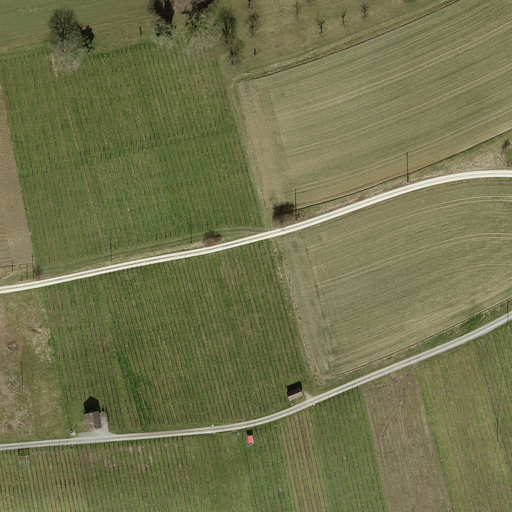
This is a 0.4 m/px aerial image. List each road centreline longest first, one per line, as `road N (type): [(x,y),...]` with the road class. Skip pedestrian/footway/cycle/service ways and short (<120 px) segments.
road 1 (track): [(0,447),(259,421),(511,315)]
road 2 (track): [(511,174),(441,179),(261,236),(0,291)]
road 3 (track): [(0,45),(211,0)]
